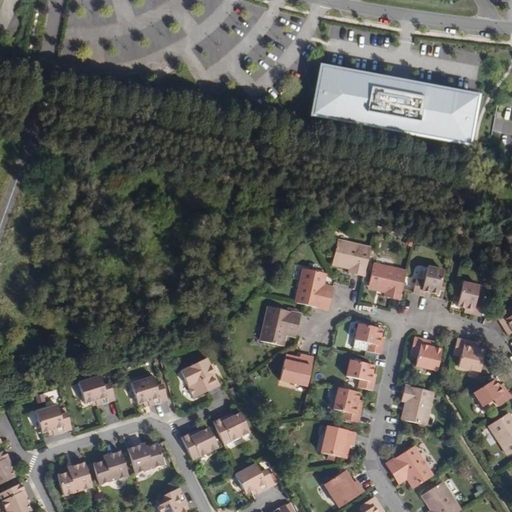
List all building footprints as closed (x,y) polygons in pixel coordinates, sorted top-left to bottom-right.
[(323,69),(315,68),(306,114),(463,144),(472,97),(398,83),(323,69)] [(370,248),(338,241),(333,262),(350,266),(350,269),(349,273),(364,277),(370,248)] [(406,272),(374,265),(369,286),(386,290),(386,293),(385,297),(400,300),(406,272)] [(443,271),(427,268),(424,281),(417,279),(414,293),(430,297),(431,292),(438,294),(443,271)] [(326,274),(304,269),(296,303),(328,311),(332,293),(322,290),(323,286),(326,274)] [(479,288),(463,284),(458,308),(465,309),(465,313),(481,316),(483,303),(476,302),(479,288)] [(511,306),(511,307),(498,316),(507,331),(511,327),(511,306)] [(300,314),(269,307),(261,340),(282,345),(285,334),(286,330),(296,332),(300,314)] [(382,330),(358,325),(355,341),(368,344),(367,351),(380,354),(383,338),(380,338),(382,330)] [(432,342),(414,338),(411,354),(417,356),(415,366),(437,371),(442,350),(435,348),(431,347),(432,342)] [(475,343),(457,339),(453,356),(461,357),(458,368),(480,372),(484,352),(478,350),(474,349),(475,343)] [(313,358),(300,355),(299,361),(298,365),(284,362),(280,381),(306,387),(313,358)] [(210,367),(206,359),(180,372),(194,399),(219,386),(213,374),(210,376),(207,369),(210,367)] [(373,367),(350,361),(346,377),(360,381),(358,388),(371,391),(375,375),(372,374),(373,367)] [(213,374),(216,373),(212,366),(210,367),(207,369),(210,376),(213,374)] [(103,386),(100,376),(78,383),(84,404),(90,402),(94,401),(96,405),(96,407),(115,402),(109,384),(103,386)] [(155,388),(152,378),(131,384),(138,405),(143,404),(147,402),(148,406),(149,407),(167,402),(162,386),(155,388)] [(499,386),(494,380),(474,393),(483,407),(495,399),(499,406),(510,399),(501,385),(499,386)] [(434,393),(405,386),(402,401),(406,402),(409,403),(406,421),(426,426),(434,393)] [(359,394),(338,389),(333,411),(343,413),(342,420),(358,423),(362,407),(357,405),(358,401),(359,394)] [(60,417),(56,407),(35,414),(42,435),(47,434),(52,432),(53,436),(54,437),(72,432),(67,415),(60,417)] [(249,434),(239,413),(232,417),(225,420),(224,417),(212,423),(224,446),(249,434)] [(511,421),(507,414),(489,426),(508,455),(511,452),(511,421)] [(355,433),(327,427),(321,453),(340,458),(343,444),(347,445),(353,446),(355,433)] [(218,449),(208,429),(201,432),(193,436),(192,433),(181,439),(192,462),(218,449)] [(163,467),(156,446),(146,449),(141,451),(139,447),(127,451),(135,476),(163,467)] [(432,477),(413,447),(386,465),(396,480),(404,475),(406,479),(413,489),(432,477)] [(10,463),(4,451),(0,453),(0,487),(13,480),(8,470),(6,465),(10,463)] [(128,478),(120,453),(107,457),(109,461),(104,462),(93,466),(100,487),(128,478)] [(92,489),(84,464),(72,468),(73,472),(69,473),(57,477),(64,498),(92,489)] [(259,472),(254,464),(237,474),(235,475),(247,495),(252,492),(256,490),(257,493),(258,494),(274,486),(273,485),(268,476),(264,469),(259,472)] [(344,473),(340,475),(348,487),(352,485),(344,473)] [(273,485),(277,482),(272,474),(268,476),(273,485)] [(348,487),(340,475),(324,486),(338,509),(363,493),(356,482),(352,485),(348,487)] [(398,484),(406,479),(404,475),(396,480),(398,484)] [(459,511),(461,511),(443,483),(424,495),(434,510),(432,511),(430,511),(459,511)] [(26,496),(20,484),(0,494),(0,500),(5,511),(28,511),(30,511),(27,505),(23,498),(26,496)] [(476,496),(484,494),(481,485),(473,488),(476,496)] [(187,506),(179,489),(162,497),(166,503),(156,508),(158,511),(183,511),(182,509),(185,507),(187,506)] [(432,511),(434,510),(424,495),(422,496),(432,511)] [(382,511),(373,498),(359,507),(362,511),(382,511)] [(294,511),(289,503),(284,505),(287,511),(294,511)]
